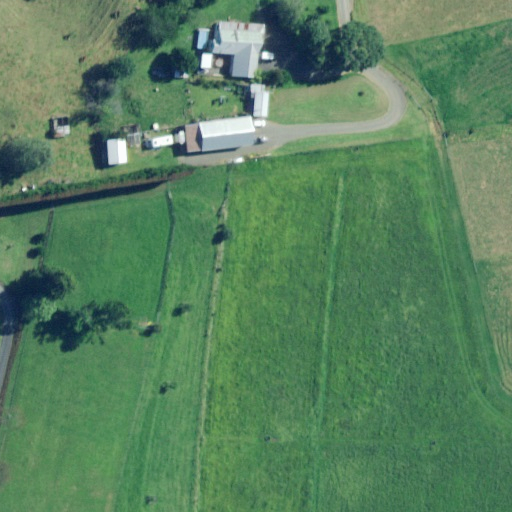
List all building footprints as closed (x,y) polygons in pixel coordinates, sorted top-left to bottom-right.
[(257,25),(213,23),(212,40),(207,39),(206,53),(229,54),(228,76),(250,78),(252,41),(256,42),(257,25)] [(202,58),(189,57),(187,71),(201,73),(202,58)] [(260,86),(244,85),(243,99),(247,99),(246,116),(258,117),(260,86)] [(65,136),(64,118),(50,119),(51,137),(65,136)] [(243,145),(240,118),(178,125),(179,132),(172,132),(173,143),(180,142),(181,152),(243,145)] [(118,138),(100,140),(103,165),(121,163),(118,138)]
